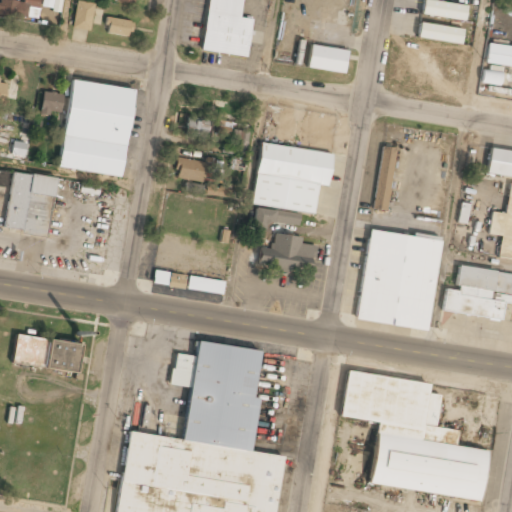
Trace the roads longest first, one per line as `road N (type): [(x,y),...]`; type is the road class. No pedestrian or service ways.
road 1 (secondary): [(511,369),(0,285)]
road 2 (residential): [(382,0),(299,511)]
road 3 (residential): [(511,127),(0,44)]
road 4 (residential): [(170,0),(88,511)]
